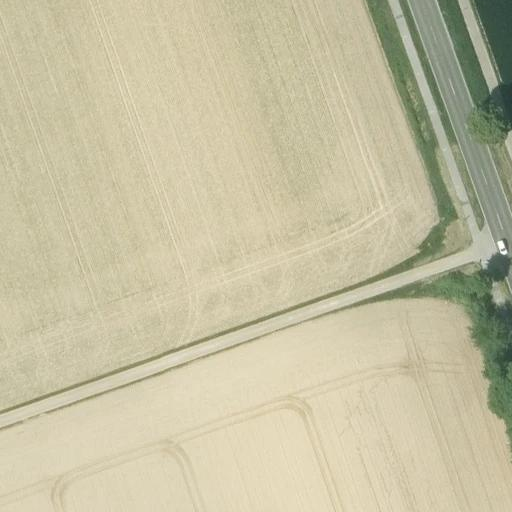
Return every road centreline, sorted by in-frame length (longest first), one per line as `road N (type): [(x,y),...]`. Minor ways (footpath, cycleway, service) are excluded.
road 1 (track): [(0,421),(506,242)]
road 2 (secondary): [(420,0),(511,258)]
road 3 (track): [(461,0),(511,140)]
